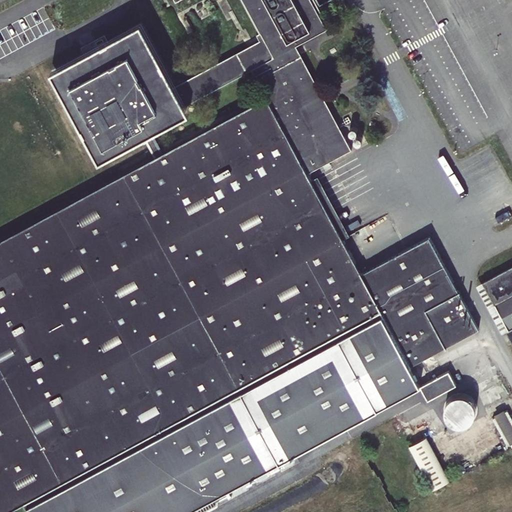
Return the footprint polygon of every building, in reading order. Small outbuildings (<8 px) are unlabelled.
[(0,511),(5,511),(16,507),(19,511),(202,511),(426,392),(411,364),(478,328),(429,236),(361,272),(343,239),(311,179),(308,173),(352,149),(296,45),(327,28),(311,0),(175,0),(176,2),(178,0),(243,0),(261,32),(256,34),(259,40),(171,87),(146,42),(154,37),(148,25),(97,52),(95,53),(94,50),(87,54),(88,57),(86,58),(58,73),(104,158),(145,136),(156,155),(0,239),(0,511)] [(346,32),(324,45),(328,52),(350,39),(346,32)] [(79,44),(86,58),(88,57),(87,54),(94,50),(95,53),(97,52),(90,38),(79,44)] [(318,175),(311,179),(343,239),(350,235),(318,175)] [(511,265),(481,282),(507,330),(505,331),(511,343),(511,265)] [(507,330),(481,282),(476,285),(502,333),(505,331),(507,330)] [(477,422),(476,394),(435,395),(436,423),(477,422)] [(505,443),(511,439),(511,411),(510,406),(492,414),(505,443)] [(441,455),(456,447),(445,427),(430,436),(441,455)] [(409,441),(430,488),(449,480),(429,433),(409,441)]
